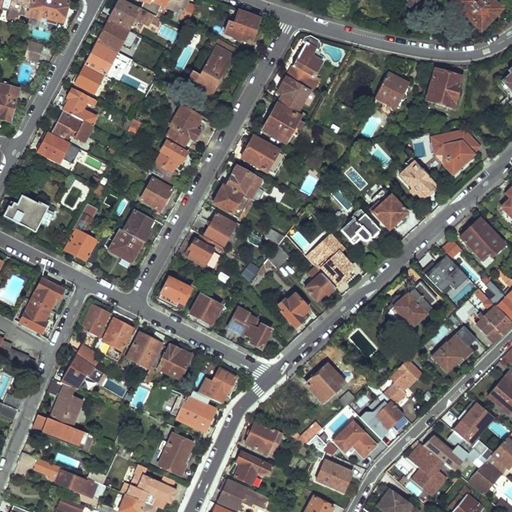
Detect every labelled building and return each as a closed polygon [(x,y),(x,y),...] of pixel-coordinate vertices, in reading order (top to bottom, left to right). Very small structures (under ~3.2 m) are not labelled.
[(32,0),(3,0),(2,8),(1,9),(8,12),(6,19),(18,23),(20,15),(28,17),(31,8),(27,7),(29,1),(32,2),(32,0)] [(31,8),(28,17),(45,23),(46,19),(62,24),(67,3),(57,0),(32,0),(32,2),(29,1),(27,7),(31,8)] [(121,0),(119,0),(110,18),(130,28),(136,19),(150,26),(156,15),(142,8),(139,7),(138,8),(121,0)] [(144,0),(145,0),(142,8),(156,15),(157,16),(161,4),(167,7),(169,0),(144,0)] [(197,6),(187,2),(187,0),(169,0),(167,7),(183,12),(181,17),(189,20),(197,6)] [(499,9),(489,0),(450,0),(480,28),(499,9)] [(348,1),(332,17),(344,20),(355,8),(348,1)] [(229,22),(225,33),(232,36),(232,38),(240,41),(241,39),(250,43),(260,19),(239,11),(234,24),(229,22)] [(109,20),(98,40),(118,50),(128,31),(109,20)] [(435,29),(427,39),(441,41),(435,29)] [(319,48),(318,41),(311,37),(306,35),(303,42),(305,44),(289,73),(311,86),(313,82),(317,83),(319,79),(314,76),(322,62),(311,57),(315,49),(318,51),(319,48)] [(236,49),(214,36),(209,45),(215,49),(200,75),(193,71),(187,83),(211,96),(232,56),(240,60),(245,51),(238,46),(236,49)] [(97,42),(85,64),(105,75),(117,53),(97,42)] [(29,43),(27,50),(40,55),(43,47),(29,43)] [(38,63),(40,55),(27,50),(24,59),(38,63)] [(84,66),(75,83),(93,92),(97,86),(98,87),(100,83),(99,82),(103,76),(84,66)] [(509,73),(500,81),(509,92),(503,97),(511,106),(511,67),(508,71),(509,73)] [(431,70),(422,99),(452,108),(460,78),(431,70)] [(311,86),(289,73),(286,79),(274,101),(297,114),(309,92),(308,91),(311,86)] [(387,75),(375,99),(394,109),(406,85),(387,75)] [(0,85),(0,119),(10,122),(19,89),(9,87),(8,83),(5,82),(2,85),(1,85),(0,86),(0,85)] [(95,98),(72,87),(67,98),(69,99),(63,111),(83,121),(91,126),(96,117),(88,113),(95,98)] [(172,126),(167,135),(168,136),(189,149),(200,131),(195,128),(202,117),(182,106),(170,125),(172,126)] [(277,106),(263,131),(284,143),(290,133),(297,137),(305,124),(299,120),(300,118),(277,106)] [(82,122),(63,112),(53,132),(68,140),(71,134),(68,133),(71,129),(77,132),(74,136),(84,142),(93,126),(91,126),(83,121),(82,122)] [(460,132),(427,139),(432,159),(446,175),(452,176),(468,160),(466,157),(475,149),(460,132)] [(69,144),(48,133),(37,152),(59,163),(68,147),(73,150),(71,155),(83,161),(88,153),(70,143),(69,144)] [(150,172),(170,183),(171,179),(176,172),(173,170),(176,164),(180,165),(189,149),(168,136),(158,153),(160,154),(156,162),(150,172)] [(253,137),(241,159),(273,176),(285,155),(253,137)] [(117,146),(112,143),(108,149),(107,151),(113,154),(117,146)] [(309,154),(304,164),(318,172),(323,162),(309,154)] [(412,161),(397,176),(410,188),(407,191),(414,198),(416,195),(420,199),(435,185),(412,161)] [(260,180),(253,176),(238,168),(232,179),(230,177),(226,185),(251,198),(260,180)] [(152,178),(140,200),(160,211),(172,189),(152,178)] [(98,183),(93,192),(98,194),(102,186),(98,183)] [(222,186),(212,204),(231,214),(241,197),(222,186)] [(511,188),(505,195),(509,199),(500,207),(506,213),(511,218),(511,188)] [(109,194),(104,201),(111,205),(116,198),(109,194)] [(9,203),(3,216),(34,232),(39,222),(46,209),(47,206),(38,201),(37,203),(21,195),(17,202),(14,200),(12,204),(9,203)] [(376,204),(369,210),(388,229),(394,224),(396,227),(405,218),(403,216),(406,213),(390,196),(378,206),(376,204)] [(83,210),(73,228),(76,229),(85,234),(98,209),(87,203),(83,210)] [(361,208),(341,228),(343,230),(341,231),(358,250),(381,228),(361,208)] [(54,212),(46,209),(39,222),(47,226),(54,212)] [(134,211),(122,230),(142,242),(153,222),(134,211)] [(511,223),(511,218),(506,213),(502,217),(511,225),(511,223)] [(216,214),(204,236),(225,247),(237,226),(216,214)] [(479,219),(460,237),(481,260),(487,255),(489,257),(502,244),(479,219)] [(76,229),(64,250),(86,262),(97,241),(85,234),(76,229)] [(119,229),(107,250),(131,263),(142,242),(122,230),(119,229)] [(97,241),(86,262),(93,265),(111,234),(104,230),(97,241)] [(269,231),(266,238),(278,245),(283,238),(269,231)] [(192,250),(188,257),(211,269),(223,248),(200,236),(197,242),(194,240),(189,249),(192,250)] [(451,240),(440,250),(450,260),(461,250),(451,240)] [(275,248),(266,259),(272,265),(277,270),(286,257),(275,248)] [(329,262),(322,269),(334,283),(331,285),(335,289),(346,279),(343,277),(352,268),(339,253),(335,257),(333,255),(327,260),(329,262)] [(272,265),(266,259),(256,273),(259,276),(265,269),(269,268),(272,265)] [(430,282),(438,274),(429,265),(421,273),(430,282)] [(313,280),(320,274),(314,268),(307,274),(313,280)] [(306,288),(304,289),(316,302),(325,294),(326,296),(335,289),(331,285),(320,274),(313,280),(311,283),(306,288)] [(511,290),(511,291),(506,297),(511,303),(511,281),(510,280),(507,276),(502,280),(511,290)] [(164,287),(159,297),(162,299),(180,309),(190,289),(169,278),(167,281),(166,280),(163,286),(164,287)] [(42,280),(31,301),(49,310),(55,299),(57,301),(62,291),(42,280)] [(435,302),(418,285),(406,296),(404,294),(387,309),(408,331),(431,310),(429,308),(435,302)] [(490,313),(484,319),(502,337),(511,327),(511,324),(496,308),(479,290),(476,292),(479,295),(478,298),(484,305),(483,306),(490,313)] [(511,303),(506,297),(499,290),(494,295),(501,302),(496,308),(511,324),(511,303)] [(284,300),(278,306),(282,310),(279,312),(294,328),(306,317),(301,311),(305,308),(292,293),(285,301),(284,300)] [(200,295),(189,314),(202,320),(201,323),(206,326),(208,324),(211,325),(222,305),(200,295)] [(463,297),(455,304),(459,308),(467,301),(463,297)] [(43,322),(49,310),(31,301),(24,298),(13,319),(41,333),(46,323),(43,322)] [(443,310),(437,316),(444,324),(445,323),(452,316),(458,310),(448,300),(441,307),(443,310)] [(459,308),(458,310),(461,314),(462,312),(463,314),(472,306),(467,301),(459,308)] [(100,337),(111,314),(92,305),(82,325),(85,326),(83,329),(100,337)] [(249,315),(238,309),(228,330),(239,336),(240,334),(252,340),(250,344),(260,350),(270,330),(256,323),(257,321),(248,316),(249,315)] [(481,321),(476,327),(494,345),(502,337),(484,319),(480,315),(477,318),(481,321)] [(462,326),(452,316),(445,323),(455,333),(462,326)] [(133,330),(125,326),(121,324),(122,321),(115,318),(103,342),(110,346),(105,356),(118,362),(133,330)] [(139,333),(126,357),(149,368),(151,366),(166,336),(156,331),(152,339),(139,333)] [(455,336),(431,359),(446,374),(461,359),(464,361),(472,354),(455,336)] [(12,346),(13,342),(4,338),(1,346),(0,349),(0,359),(18,367),(25,369),(30,372),(35,360),(28,357),(29,353),(12,346)] [(82,352),(85,347),(76,342),(73,347),(74,347),(82,352)] [(192,354),(180,348),(180,349),(170,344),(169,347),(163,344),(153,365),(159,367),(159,368),(180,379),(192,354)] [(91,350),(85,347),(82,352),(74,347),(71,351),(78,355),(86,360),(89,355),(91,350)] [(511,347),(501,358),(511,367),(511,347)] [(93,352),(88,362),(90,358),(93,360),(96,353),(93,352)] [(78,355),(61,382),(75,388),(79,382),(81,384),(85,379),(87,379),(95,367),(88,362),(86,360),(78,355)] [(90,358),(88,362),(95,367),(96,367),(98,363),(93,360),(90,358)] [(420,374),(407,362),(389,380),(394,385),(383,396),(393,407),(405,395),(402,392),(420,374)] [(121,368),(116,366),(112,374),(117,377),(121,368)] [(149,368),(142,383),(151,383),(155,376),(153,375),(155,370),(153,369),(154,367),(151,366),(149,368)] [(18,367),(16,374),(22,376),(25,369),(18,367)] [(308,384),(306,386),(322,404),(344,385),(327,367),(325,369),(323,367),(319,373),(319,374),(314,379),(312,377),(307,382),(308,384)] [(25,369),(22,376),(30,380),(33,373),(30,372),(25,369)] [(218,369),(205,397),(221,404),(235,377),(218,369)] [(101,371),(98,375),(106,381),(109,377),(101,371)] [(511,385),(503,378),(488,397),(508,413),(511,408),(511,385)] [(60,396),(51,419),(65,425),(73,428),(84,400),(73,395),(75,388),(61,382),(53,379),(48,392),(60,396)] [(371,384),(356,398),(360,402),(371,392),(374,394),(378,391),(371,384)] [(354,400),(348,393),(338,402),(344,409),(348,406),(354,400)] [(6,394),(3,401),(16,406),(19,399),(6,394)] [(387,408),(375,419),(387,431),(403,416),(393,407),(383,396),(382,395),(378,399),(387,408)] [(178,397),(171,413),(178,416),(177,420),(204,432),(215,409),(186,396),(185,400),(178,397)] [(354,400),(348,406),(359,417),(365,411),(354,400)] [(18,409),(0,401),(0,413),(13,419),(18,409)] [(65,425),(51,419),(38,414),(34,426),(44,429),(44,431),(79,445),(83,436),(86,437),(87,434),(73,428),(65,425)] [(314,422),(296,439),(306,443),(321,430),(314,422)] [(352,422),(331,440),(345,455),(352,449),(363,460),(375,448),(352,422)] [(254,423),(245,444),(266,454),(273,439),(275,435),(277,436),(278,433),(254,423)] [(460,425),(453,432),(487,460),(511,433),(504,426),(485,446),(460,425)] [(463,472),(460,477),(467,483),(487,460),(453,432),(447,439),(473,460),(462,471),(463,472)] [(511,432),(511,433),(487,460),(501,472),(506,467),(507,469),(511,463),(511,432)] [(172,434),(158,464),(180,476),(185,465),(182,464),(192,443),(172,434)] [(431,436),(422,446),(424,447),(443,463),(454,472),(462,462),(431,436)] [(336,453),(327,443),(320,450),(333,455),(336,453)] [(420,444),(408,459),(411,462),(424,447),(422,446),(420,444)] [(133,452),(121,447),(118,453),(130,459),(133,452)] [(416,474),(411,480),(431,496),(439,486),(430,478),(437,471),(443,463),(424,447),(411,462),(420,469),(422,471),(418,475),(416,474)] [(350,473),(331,463),(334,456),(333,455),(320,450),(318,449),(314,457),(322,461),(317,472),(314,477),(340,492),(350,473)] [(23,451),(20,458),(59,474),(55,482),(99,499),(105,486),(100,483),(82,476),(81,478),(61,469),(61,468),(23,451)] [(58,452),(55,461),(79,467),(81,458),(58,452)] [(267,465),(241,452),(230,475),(251,485),(256,473),(268,472),(267,465)] [(309,468),(317,472),(322,461),(314,457),(309,468)] [(487,460),(467,483),(481,495),(501,472),(487,460)] [(147,468),(139,465),(138,467),(130,485),(126,483),(121,492),(125,494),(144,502),(147,494),(156,498),(152,506),(156,507),(163,510),(166,502),(171,505),(177,490),(173,488),(161,483),(144,475),(146,471),(147,468)] [(84,467),(81,476),(82,476),(100,483),(103,475),(84,467)] [(437,471),(430,478),(439,486),(445,478),(437,471)] [(176,482),(164,476),(161,483),(173,488),(176,482)] [(246,489),(227,481),(218,502),(236,510),(241,500),(252,506),(253,502),(264,508),(269,499),(246,489)] [(453,511),(451,511),(480,511),(482,509),(465,495),(468,492),(465,488),(449,507),(453,511)] [(419,511),(420,511),(389,490),(384,496),(386,498),(384,501),(382,500),(377,507),(384,511),(419,511)] [(144,502),(125,494),(119,511),(120,511),(154,511),(156,507),(152,506),(144,502)] [(83,511),(87,504),(64,495),(58,509),(66,511),(73,511),(74,511),(77,511),(83,511)] [(312,497),(304,511),(328,511),(332,507),(312,497)] [(511,508),(500,499),(495,506),(501,511),(510,511),(511,511),(511,508)] [(98,501),(95,507),(104,511),(111,511),(113,507),(98,501)]
